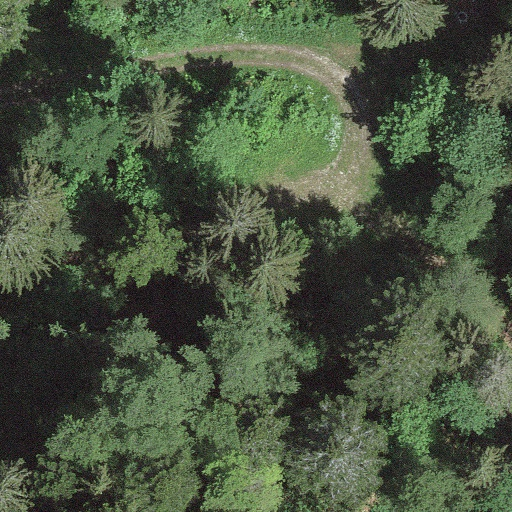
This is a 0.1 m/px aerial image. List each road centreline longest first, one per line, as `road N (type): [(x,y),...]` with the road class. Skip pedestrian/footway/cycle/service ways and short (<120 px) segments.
road 1 (track): [(367,186),(369,134),(347,73),(268,48),(161,56),(0,94)]
road 2 (track): [(367,186),(326,204),(265,202),(0,285)]
